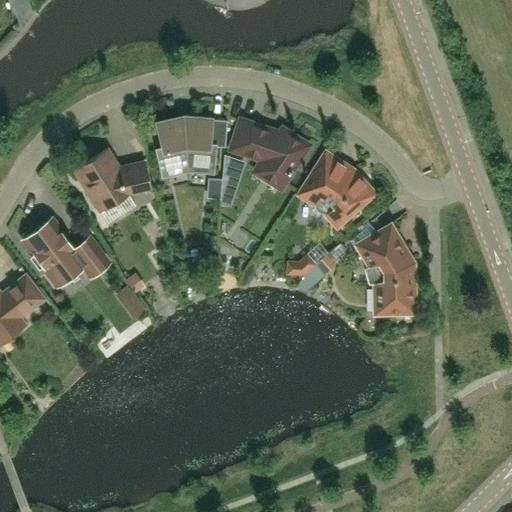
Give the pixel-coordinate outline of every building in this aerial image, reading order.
[(28,0),(19,0),(25,16),(31,8),(28,0)] [(188,168),(212,168),(214,145),(208,145),(210,118),(184,116),(158,122),(164,148),(158,150),(164,172),(188,168)] [(259,166),(284,182),(308,145),(282,129),(280,133),(241,120),(232,148),(263,159),(259,166)] [(136,206),(128,192),(150,187),(144,161),(119,167),(107,148),(74,170),(99,210),(100,210),(109,223),(136,206)] [(325,152),(299,193),(315,203),(315,204),(315,205),(315,206),(317,209),(318,210),(318,211),(320,212),(322,213),(325,213),(327,213),(338,225),(373,193),(361,179),(358,182),(350,173),(339,166),(342,163),(325,152)] [(222,180),(220,200),(220,204),(230,205),(244,163),(223,155),(222,171),(222,180)] [(207,179),(206,199),(220,200),(222,180),(207,179)] [(74,249),(51,219),(25,239),(46,268),(46,271),(52,279),(55,280),(58,283),(84,264),(91,274),(106,262),(89,238),(74,249)] [(414,312),(413,263),(390,225),(358,245),(370,265),(365,269),(369,283),(375,283),(375,313),(414,312)] [(327,254),(316,264),(322,270),(333,261),(327,254)] [(300,264),(291,263),(291,273),(303,274),(312,266),(306,259),(300,264)] [(45,298),(26,273),(8,287),(12,292),(6,297),(0,289),(0,343),(26,323),(21,316),(27,311),(27,312),(45,298)] [(136,273),(126,279),(135,292),(144,286),(136,273)] [(124,301),(134,293),(128,284),(117,292),(124,301)]
